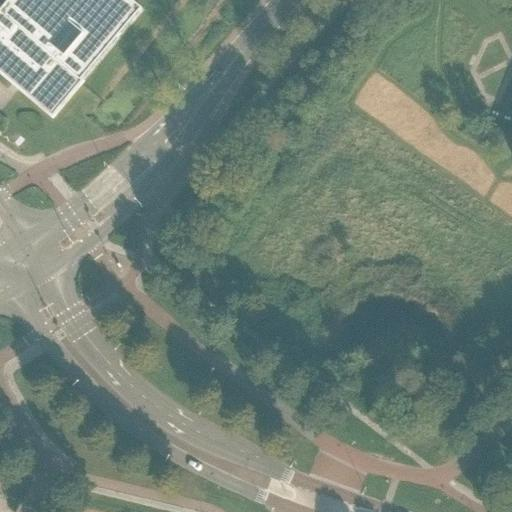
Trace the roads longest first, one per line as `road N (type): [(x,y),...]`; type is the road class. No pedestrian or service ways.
road 1 (secondary): [(329,491),(186,436),(141,405),(88,353),(39,277)]
road 2 (secondary): [(16,290),(70,367),(132,428),(297,511)]
road 3 (secondary): [(39,277),(135,201),(234,70),(240,50)]
road 4 (secondary): [(240,50),(86,196),(19,243)]
road 5 (residential): [(347,455),(211,359)]
